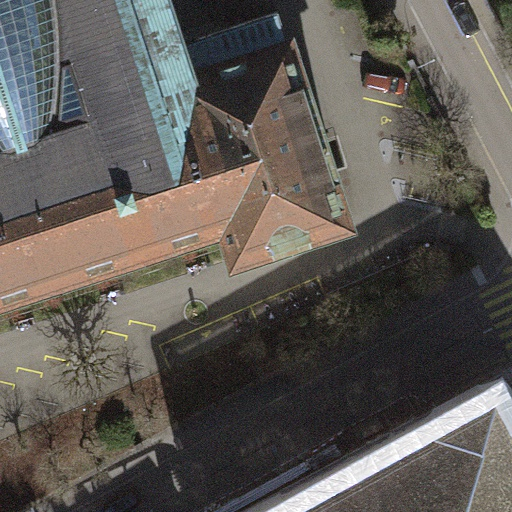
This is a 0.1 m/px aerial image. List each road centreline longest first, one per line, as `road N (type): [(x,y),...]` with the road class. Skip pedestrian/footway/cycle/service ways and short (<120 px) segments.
road 1 (residential): [(511,321),(150,511)]
road 2 (residential): [(434,0),(511,148)]
